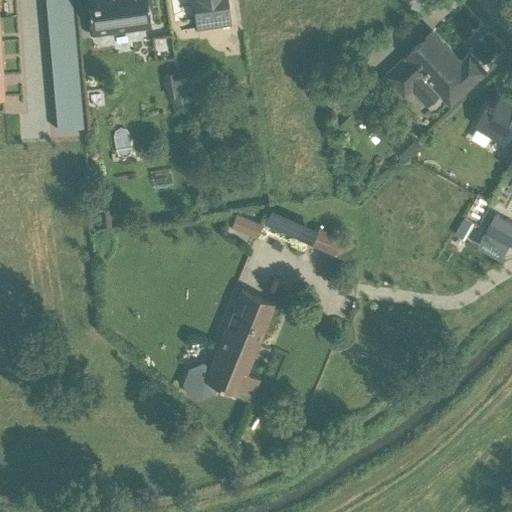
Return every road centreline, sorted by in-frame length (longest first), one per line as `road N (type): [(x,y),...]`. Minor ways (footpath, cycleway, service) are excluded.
road 1 (track): [(511,291),(493,300),(382,409),(278,469),(231,488),(135,507),(0,504)]
road 2 (track): [(328,511),(374,488),(450,428),(511,362)]
